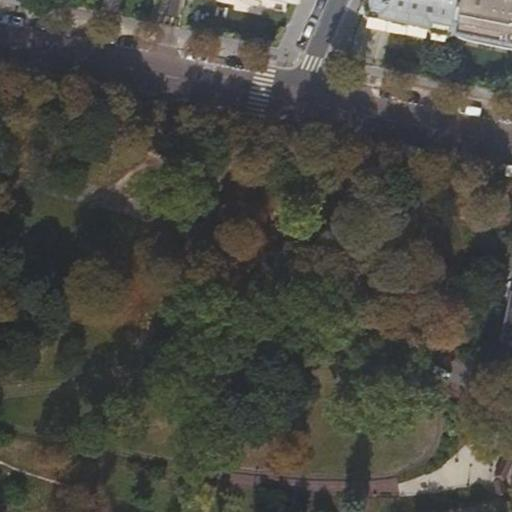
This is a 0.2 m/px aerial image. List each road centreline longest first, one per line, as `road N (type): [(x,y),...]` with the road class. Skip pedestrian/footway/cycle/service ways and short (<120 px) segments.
road 1 (secondary): [(292,100),(0,42)]
road 2 (secondary): [(511,144),(292,100)]
